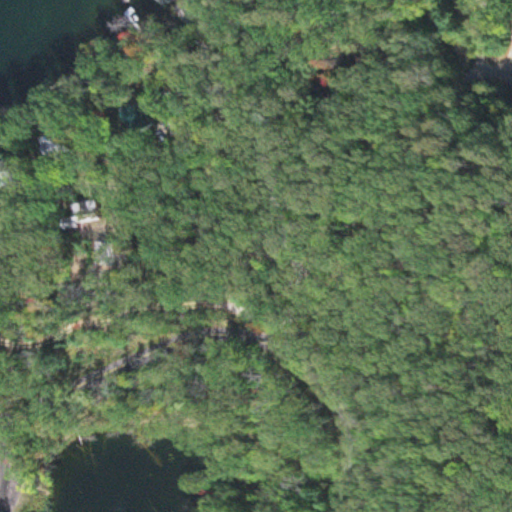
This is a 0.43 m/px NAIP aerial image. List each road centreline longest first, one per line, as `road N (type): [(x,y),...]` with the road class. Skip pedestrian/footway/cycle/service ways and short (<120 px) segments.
road 1 (residential): [(341,511),(360,432),(336,376),(242,323),(94,366),(20,397)]
road 2 (residential): [(242,323),(378,162),(485,0)]
road 3 (residential): [(378,162),(354,171),(281,170),(163,129),(151,116)]
